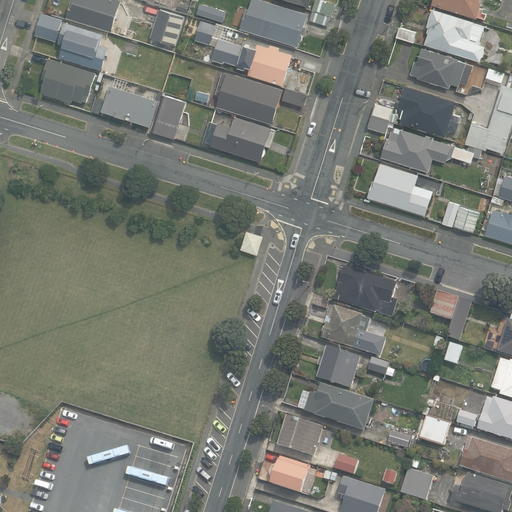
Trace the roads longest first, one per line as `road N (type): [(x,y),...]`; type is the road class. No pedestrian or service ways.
road 1 (residential): [(307,214),(0,116)]
road 2 (residential): [(214,511),(307,214)]
road 3 (residential): [(307,214),(372,0)]
road 4 (residential): [(511,278),(307,214)]
